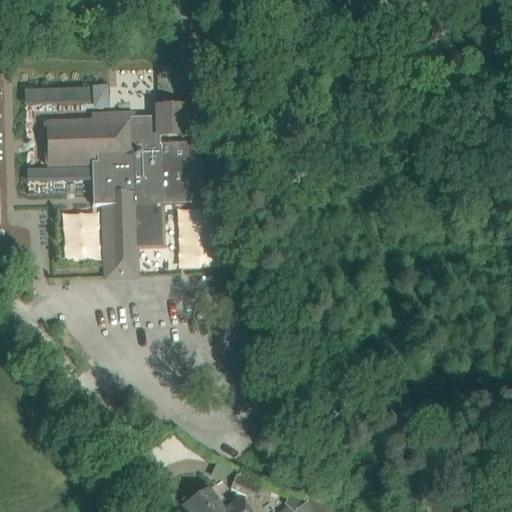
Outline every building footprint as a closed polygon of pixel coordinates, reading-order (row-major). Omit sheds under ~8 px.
[(159,137),(199,136),(198,107),(157,109),(157,118),(132,119),(132,116),(92,117),(92,123),(47,124),(48,167),(102,166),(105,279),(137,278),(136,248),(162,248),(161,205),(168,205),(168,192),(171,192),(170,171),(160,171),(159,137)] [(214,191),(212,148),(186,149),(189,192),(214,191)] [(204,234),(199,212),(182,217),(187,238),(204,234)] [(230,491),(243,496),(249,481),(237,476),(230,491)] [(249,481),(243,496),(256,502),(262,487),(249,481)] [(230,509),(215,486),(183,508),(185,511),(248,511),(241,501),(230,509)] [(327,511),(318,499),(308,506),(290,499),(286,507),(290,510),(291,511),(327,511)]
